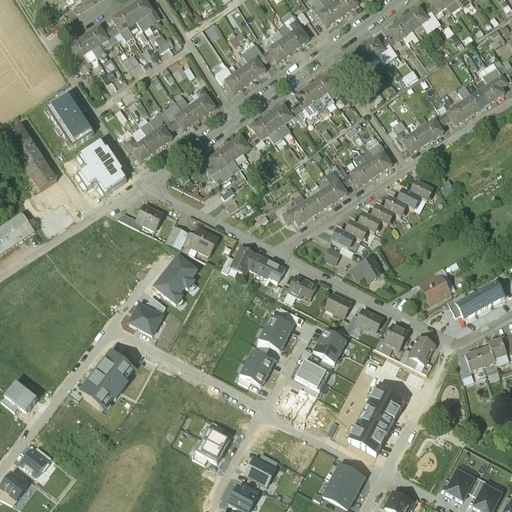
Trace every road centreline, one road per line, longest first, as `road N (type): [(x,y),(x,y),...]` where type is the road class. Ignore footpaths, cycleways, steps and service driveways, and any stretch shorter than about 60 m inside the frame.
road 1 (residential): [(453,346),(274,256)]
road 2 (residential): [(109,329),(0,468)]
road 3 (residential): [(263,413),(109,329)]
road 4 (residential): [(407,170),(274,256)]
road 5 (residential): [(274,256),(145,183)]
road 6 (residential): [(384,476),(453,346)]
road 7 (residential): [(233,121),(156,0)]
road 8 (residential): [(407,170),(325,58)]
road 9 (residential): [(384,476),(263,413)]
road 10 (residential): [(511,103),(407,170)]
